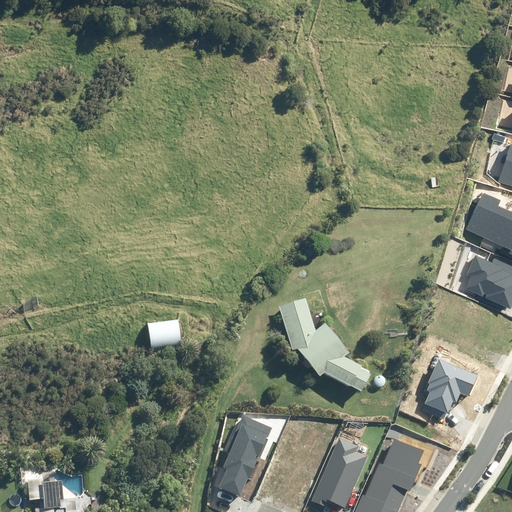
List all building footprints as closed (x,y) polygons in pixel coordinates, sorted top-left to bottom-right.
[(499,182),(511,185),(511,145),(510,145),(499,182)] [(508,253),(511,254),(511,211),(499,205),(501,200),(484,193),(467,230),(510,249),(508,253)] [(486,298),(510,309),(511,305),(511,263),(495,256),(492,264),(475,256),(467,274),(472,277),(466,289),(482,296),(484,293),(487,295),(486,298)] [(345,360),(350,354),(327,326),(316,334),(307,299),(280,307),(293,351),(298,350),(321,377),(326,374),(352,389),(363,369),(345,360)] [(178,319),(148,323),(152,352),(182,349),(178,319)] [(422,411),(443,419),(446,413),(447,414),(453,401),(456,402),(460,392),(469,396),(478,375),(438,358),(428,383),(431,384),(428,391),(430,391),(422,411)] [(219,488),(240,497),(248,478),(250,478),(258,461),(255,460),(257,455),(259,456),(271,428),(243,416),(236,432),(231,430),(223,450),(229,452),(222,467),(227,469),(219,488)] [(312,502),(326,508),(328,503),(332,505),(333,503),(346,508),(367,456),(357,452),(359,446),(339,438),(312,502)] [(362,495),(355,511),(393,511),(394,511),(395,511),(397,511),(407,490),(410,491),(422,464),(419,463),(423,451),(394,439),(383,466),(378,464),(365,496),(362,495)] [(68,511),(67,500),(60,501),(61,507),(36,510),(35,511),(68,511)]
